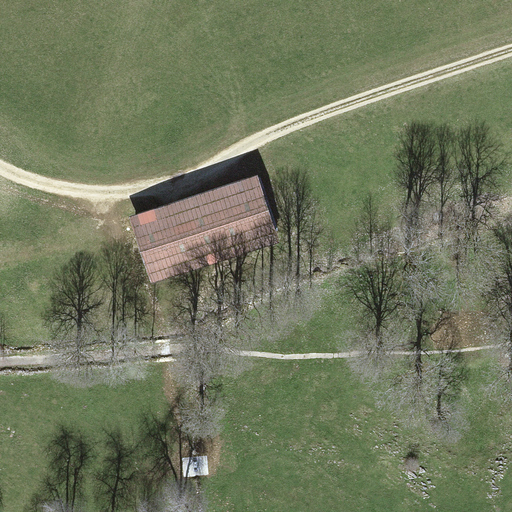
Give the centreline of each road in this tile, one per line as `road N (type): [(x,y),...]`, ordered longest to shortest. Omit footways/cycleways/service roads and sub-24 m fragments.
road 1 (track): [(511,46),(276,129),(198,173),(143,190),(52,186),(0,165)]
road 2 (track): [(243,147),(236,101),(197,0)]
